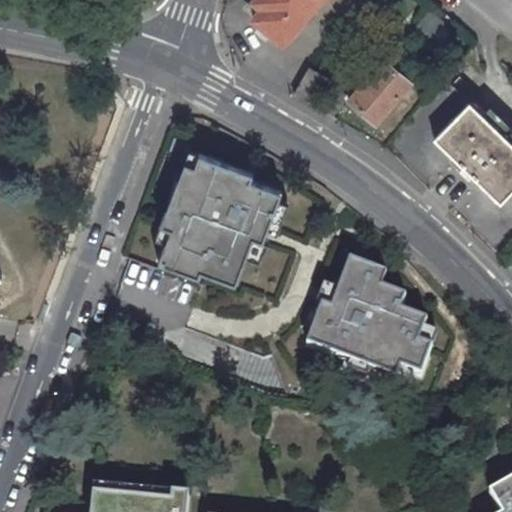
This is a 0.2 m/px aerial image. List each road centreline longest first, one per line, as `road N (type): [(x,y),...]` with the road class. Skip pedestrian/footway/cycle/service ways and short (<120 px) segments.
road 1 (unclassified): [(165,64),(301,142),(417,228),(511,321)]
road 2 (residential): [(50,347),(165,64)]
road 3 (unclassified): [(0,28),(165,64)]
